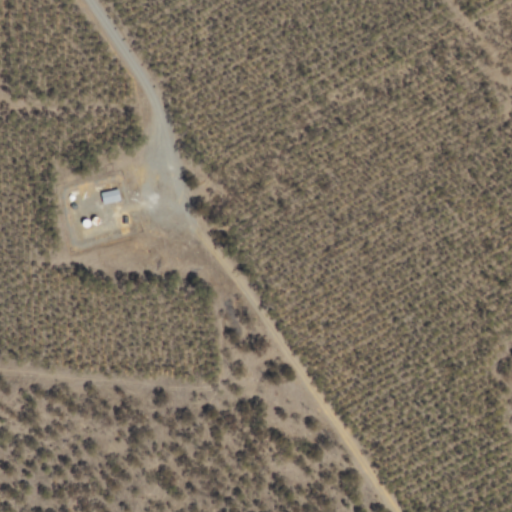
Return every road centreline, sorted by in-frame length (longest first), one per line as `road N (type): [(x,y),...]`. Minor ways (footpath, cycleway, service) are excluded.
road 1 (track): [(174,131),(166,111),(143,194),(168,224),(186,218),(195,202),(174,131)]
road 2 (track): [(166,111),(97,0)]
